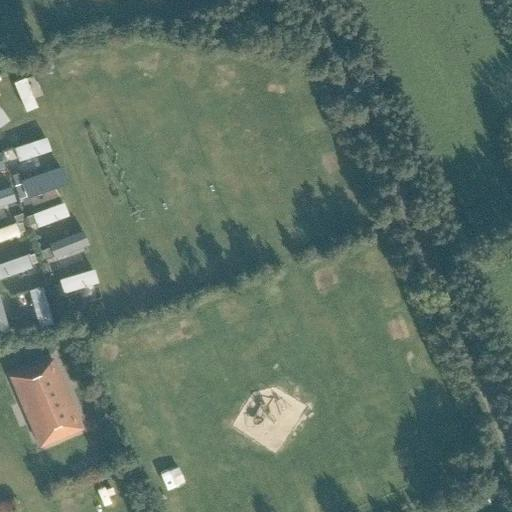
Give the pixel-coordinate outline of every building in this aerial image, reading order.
[(25,79),(14,83),(27,113),(38,108),(25,79)] [(0,107),(0,127),(10,121),(0,107)] [(14,150),(19,163),(52,152),(47,138),(14,150)] [(22,181),(28,199),(68,185),(61,167),(22,181)] [(18,175),(12,177),(15,185),(21,183),(18,175)] [(21,184),(14,187),(17,195),(24,193),(21,184)] [(0,191),(0,206),(15,201),(10,188),(0,191)] [(33,215),(38,228),(68,217),(63,204),(33,215)] [(22,215),(14,218),(16,223),(24,220),(22,215)] [(32,217),(27,218),(30,227),(35,225),(32,217)] [(0,229),(0,244),(19,238),(15,224),(0,229)] [(22,224),(16,226),(19,234),(25,232),(22,224)] [(49,246),(55,259),(88,245),(83,232),(49,246)] [(24,243),(28,255),(35,252),(30,241),(24,243)] [(47,251),(41,253),(44,261),(50,259),(47,251)] [(0,264),(0,280),(31,269),(27,255),(0,264)] [(34,255),(28,257),(31,265),(37,263),(34,255)] [(99,284),(95,270),(60,281),(64,294),(99,284)] [(43,288),(29,292),(40,330),(53,326),(43,288)] [(61,289),(55,290),(58,299),(64,297),(61,289)] [(0,301),(0,336),(9,334),(0,301)] [(33,424),(42,446),(81,429),(72,407),(74,406),(64,383),(62,384),(53,362),(14,379),(23,401),(21,402),(31,425),(33,424)] [(473,511),(492,505),(485,488),(465,496),(470,511),(473,511)]
